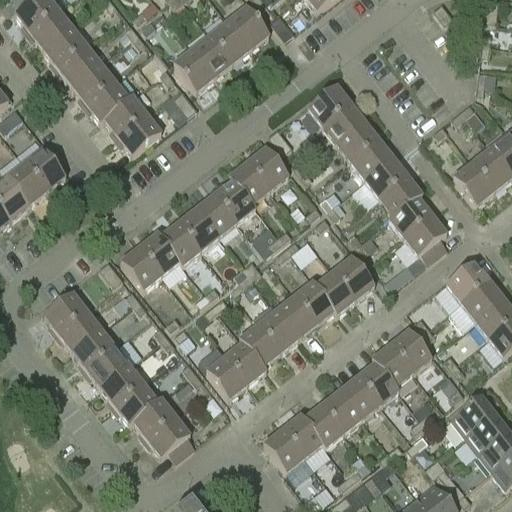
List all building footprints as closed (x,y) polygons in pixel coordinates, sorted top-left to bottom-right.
[(41,0),(14,22),(28,41),(57,18),(42,0),(41,0)] [(98,0),(95,3),(103,12),(109,7),(103,0),(98,0)] [(177,4),(173,0),(169,0),(163,5),(168,12),(177,4)] [(182,0),(177,4),(182,10),(191,3),(188,0),(182,0)] [(247,0),(246,1),(253,10),(259,6),(254,0),(247,0)] [(303,0),(301,1),(316,20),(341,0),(303,0)] [(177,4),(168,12),(173,18),(182,10),(177,4)] [(267,15),(259,6),(253,10),(260,20),(267,15)] [(116,16),(109,7),(103,12),(110,21),(116,16)] [(486,7),(484,31),(495,32),(498,8),(486,7)] [(443,34),(445,33),(452,27),(440,12),(431,20),(443,34)] [(245,16),(227,30),(249,59),(268,44),(245,16)] [(57,18),(28,41),(42,59),(71,36),(57,18)] [(141,19),(132,26),(136,32),(146,25),(141,19)] [(269,31),(284,50),(293,42),(278,23),(269,31)] [(150,30),(140,37),(145,44),(155,36),(150,30)] [(227,30),(209,44),(232,73),(249,59),(227,30)] [(123,38),(131,48),(137,43),(130,33),(123,38)] [(42,59),(56,77),(85,54),(71,36),(42,59)] [(482,42),(481,54),(489,55),(490,43),(482,42)] [(144,52),(137,43),(131,48),(138,57),(144,52)] [(209,44),(191,58),(214,87),(232,73),(209,44)] [(85,54),(56,77),(70,95),(99,72),(85,54)] [(481,54),(479,65),(487,66),(489,55),(481,54)] [(195,102),(214,87),(191,58),(172,73),(195,102)] [(152,75),(159,84),(166,79),(158,70),(152,75)] [(70,95),(85,113),(114,91),(99,72),(70,95)] [(173,89),(166,79),(159,84),(167,93),(173,89)] [(476,92),(484,93),(485,81),(478,80),(476,92)] [(114,91),(85,113),(99,132),(103,129),(103,128),(128,108),(127,108),(114,91)] [(476,92),(475,103),(483,104),(484,93),(476,92)] [(321,136),(350,113),(335,95),(306,117),(321,136)] [(185,123),(186,125),(196,118),(181,99),(172,107),(176,113),(185,123)] [(131,105),(127,108),(128,108),(103,128),(103,129),(117,146),(145,123),(131,105)] [(176,130),(178,132),(186,125),(185,123),(176,113),(168,120),(176,130)] [(364,131),(350,113),(321,136),(335,154),(364,131)] [(468,113),(459,120),(464,126),(473,119),(468,113)] [(0,138),(3,142),(22,128),(14,118),(0,128),(0,138)] [(459,120),(450,127),(455,133),(464,126),(459,120)] [(160,142),(145,123),(117,146),(131,165),(160,142)] [(335,154),(349,172),(378,149),(364,131),(335,154)] [(441,134),(432,142),(437,148),(446,140),(441,134)] [(291,156),(276,137),(267,144),(281,163),(291,156)] [(511,187),(511,186),(511,150),(507,143),(489,158),(511,187)] [(34,148),(15,163),(23,172),(46,202),(65,187),(34,148)] [(363,190),(392,167),(378,149),(349,172),(363,190)] [(246,171),(269,200),(288,186),(265,157),(246,171)] [(471,172),(494,201),(511,187),(489,158),(471,172)] [(363,190),(378,208),(407,186),(392,167),(363,190)] [(290,174),(297,183),(304,178),(296,169),(290,174)] [(252,214),(269,200),(246,171),(228,186),(230,190),(231,189),(251,214),(252,214)] [(23,172),(5,186),(28,216),(46,202),(23,172)] [(475,216),(494,201),(471,172),(452,186),(475,216)] [(311,188),(304,178),(297,183),(305,193),(311,188)] [(28,216),(5,186),(0,189),(0,216),(10,230),(28,216)] [(417,206),(418,207),(421,204),(407,186),(378,208),(391,225),(392,226),(417,206)] [(231,189),(230,190),(213,203),(236,232),(255,218),(252,214),(251,214),(231,189)] [(236,232),(213,203),(195,218),(218,247),(236,232)] [(318,210),(326,219),(332,214),(325,205),(318,210)] [(402,247),(431,224),(418,207),(417,206),(392,226),(391,225),(387,228),(402,247)] [(339,224),(332,214),(326,219),(333,229),(339,224)] [(305,222),(310,229),(319,221),(315,215),(305,222)] [(0,237),(10,230),(0,216),(0,237)] [(195,218),(177,232),(200,261),(218,247),(195,218)] [(426,273),(446,258),(438,249),(446,243),(431,224),(402,247),(417,266),(419,264),(425,272),(426,273)] [(323,226),(314,233),(319,240),(328,232),(323,226)] [(181,276),(200,261),(177,232),(160,246),(159,246),(179,271),(178,272),(181,276)] [(276,246),(281,252),(290,245),(285,238),(276,246)] [(347,246),(354,256),(360,251),(353,241),(347,246)] [(157,242),(138,257),(161,285),(178,272),(179,271),(159,246),(160,246),(157,242)] [(260,245),(251,252),(262,266),(281,252),(276,246),(266,253),(260,245)] [(284,257),(289,263),(299,256),(294,249),(284,257)] [(368,260),(360,251),(354,256),(361,265),(368,260)] [(142,300),(161,285),(138,257),(120,271),(142,300)] [(280,270),(289,263),(284,257),(275,264),(280,270)] [(407,274),(406,274),(412,282),(425,272),(419,264),(417,266),(407,274)] [(351,266),(332,280),(355,310),(374,295),(351,266)] [(246,283),(256,275),(251,269),(242,277),(246,283)] [(122,289),(107,270),(98,277),(113,296),(122,289)] [(459,312),(488,290),(474,271),(444,294),(459,312)] [(246,283),(251,289),(261,281),(256,275),(246,283)] [(246,283),(242,277),(232,284),(237,290),(246,283)] [(336,324),(355,310),(332,280),(315,294),(314,294),(334,320),(333,321),(336,324)] [(246,283),(237,290),(242,296),(250,290),(251,289),(246,283)] [(258,300),(250,290),(242,296),(250,306),(258,300)] [(316,334),(333,321),(334,320),(314,294),(315,294),(312,290),(293,305),(316,334)] [(459,312),(449,320),(463,338),(473,330),(502,307),(488,290),(459,312)] [(203,302),(208,309),(218,301),(213,295),(203,302)] [(124,305),(132,314),(138,309),(131,300),(124,305)] [(42,324),(57,343),(86,320),(71,302),(42,324)] [(199,316),(208,309),(203,302),(194,310),(199,316)] [(293,305),(275,319),(298,348),(316,334),(293,305)] [(212,314),(217,320),(226,313),(221,306),(212,314)] [(511,319),(502,307),(473,330),(487,348),(511,328),(511,319)] [(145,318),(138,309),(132,314),(139,323),(145,318)] [(208,327),(217,320),(212,314),(203,321),(208,327)] [(275,319),(257,333),(280,363),(298,348),(275,319)] [(86,320),(57,343),(71,361),(100,338),(86,320)] [(174,326),(165,333),(169,339),(179,332),(174,326)] [(414,332),(421,341),(427,336),(420,327),(414,332)] [(511,328),(487,348),(478,355),(493,374),(511,359),(511,328)] [(263,376),(280,363),(257,333),(238,348),(241,352),(242,351),(261,377),(263,376)] [(153,341),(160,350),(166,345),(159,336),(153,341)] [(434,345),(427,336),(421,341),(428,350),(434,345)] [(182,337),(173,344),(178,351),(187,343),(182,337)] [(114,356),(100,338),(71,361),(85,379),(114,356)] [(408,339),(389,354),(412,382),(431,368),(408,339)] [(187,343),(178,351),(186,360),(195,353),(187,343)] [(173,354),(166,345),(160,350),(167,359),(173,354)] [(114,356),(85,379),(100,397),(129,374),(141,365),(126,347),(114,356)] [(242,351),(241,352),(224,365),(247,395),(266,380),(263,376),(261,377),(242,351)] [(395,396),(412,382),(389,354),(371,368),(374,372),(374,371),(394,397),(395,396)] [(216,355),(197,370),(228,409),(247,395),(224,365),(216,355)] [(442,369),(450,378),(456,373),(449,364),(442,369)] [(374,371),(374,372),(356,385),(379,414),(398,400),(395,396),(394,397),(374,371)] [(181,377),(188,386),(195,381),(187,372),(181,377)] [(463,382),(456,373),(450,378),(457,387),(463,382)] [(143,393),(129,374),(100,397),(114,415),(143,393)] [(202,390),(195,381),(188,386),(195,395),(202,390)] [(361,429),(379,414),(356,385),(338,400),(361,429)] [(143,393),(114,415),(128,434),(132,431),(132,430),(157,410),(156,410),(143,393)] [(457,397),(448,405),(453,411),(462,404),(457,397)] [(338,400),(320,414),(342,443),(361,429),(338,400)] [(450,428),(464,446),(494,422),(480,405),(450,428)] [(132,430),(132,431),(146,448),(175,425),(160,407),(156,410),(157,410),(132,430)] [(324,458),(342,443),(320,414),(303,427),(302,428),(322,453),(321,454),(324,458)] [(419,428),(423,434),(433,427),(428,421),(419,428)] [(494,422),(464,446),(477,463),(507,439),(494,422)] [(300,424),(281,438),(312,478),(329,465),(324,458),(321,454),(322,453),(302,428),(303,427),(300,424)] [(167,462),(174,471),(193,456),(186,447),(189,444),(175,425),(146,448),(160,467),(167,462)] [(414,442),(423,434),(419,428),(409,435),(414,442)] [(281,438),(262,453),(293,493),(312,478),(281,438)] [(477,463),(491,480),(511,463),(511,445),(507,439),(477,463)] [(413,450),(419,457),(427,450),(421,443),(413,450)] [(411,463),(419,457),(413,450),(405,456),(411,463)] [(387,460),(392,467),(401,459),(397,453),(387,460)] [(383,474),(392,467),(387,460),(378,468),(383,474)] [(511,463),(491,480),(505,497),(511,491),(511,463)] [(436,482),(443,490),(450,484),(443,476),(436,482)] [(379,477),(370,483),(382,498),(390,492),(379,477)] [(346,485),(351,491),(361,484),(356,478),(346,485)] [(370,483),(362,490),(368,497),(374,505),(382,498),(370,483)] [(456,493),(450,484),(443,490),(449,498),(456,493)] [(342,498),(351,491),(346,485),(337,492),(342,498)] [(448,511),(434,492),(416,506),(420,511),(448,511)] [(449,498),(456,507),(463,501),(456,493),(449,498)] [(323,495),(313,503),(317,508),(319,511),(324,511),(332,506),(323,495)] [(463,501),(456,507),(459,511),(467,511),(470,510),(463,501)]
